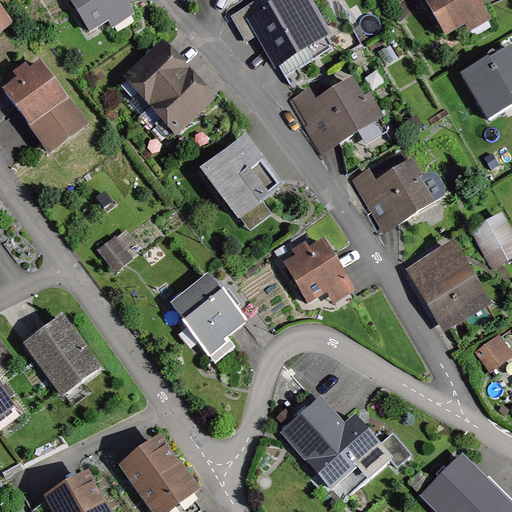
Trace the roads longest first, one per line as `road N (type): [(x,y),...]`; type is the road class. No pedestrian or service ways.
road 1 (residential): [(457,415),(441,364),(363,231),(170,0)]
road 2 (residential): [(215,473),(0,170)]
road 3 (residential): [(457,415),(337,342),(304,337),(277,351),(250,434),(215,473)]
